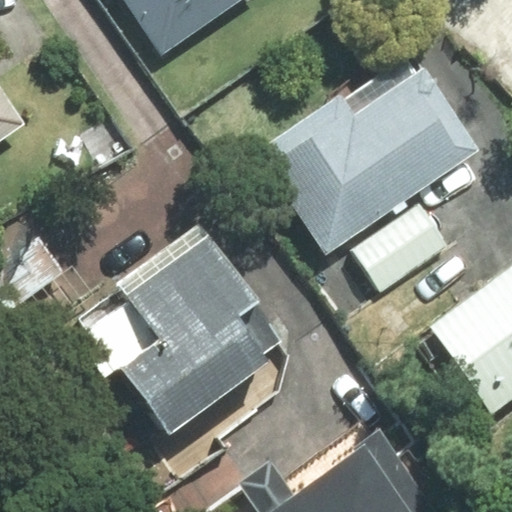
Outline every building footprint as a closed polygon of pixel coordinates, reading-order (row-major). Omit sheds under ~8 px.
[(246,0),(105,0),(156,67),(246,0)] [(463,157),(405,76),(337,124),(324,107),(245,163),(315,262),(463,157)] [(0,145),(8,140),(0,128),(0,145)] [(445,251),(413,207),(346,257),(378,300),(445,251)] [(143,449),(276,352),(190,235),(102,299),(112,313),(73,342),(89,364),(83,367),(143,449)] [(67,282),(36,238),(0,263),(0,282),(22,314),(67,282)] [(511,400),(511,258),(415,336),(484,423),(511,400)] [(272,500),(252,475),(206,511),(395,511),(409,501),(354,433),(272,500)]
